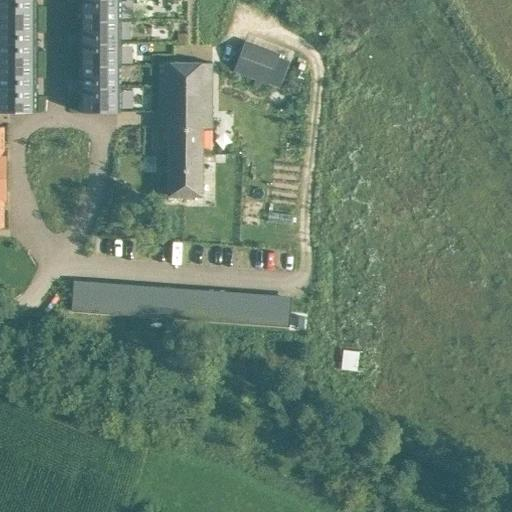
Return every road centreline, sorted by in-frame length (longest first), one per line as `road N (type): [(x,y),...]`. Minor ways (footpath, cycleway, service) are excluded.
road 1 (residential): [(53,265),(297,283)]
road 2 (residential): [(56,119),(96,125),(101,145),(93,193),(56,260)]
road 3 (residential): [(56,260),(20,190),(16,152),(27,123),(56,119)]
